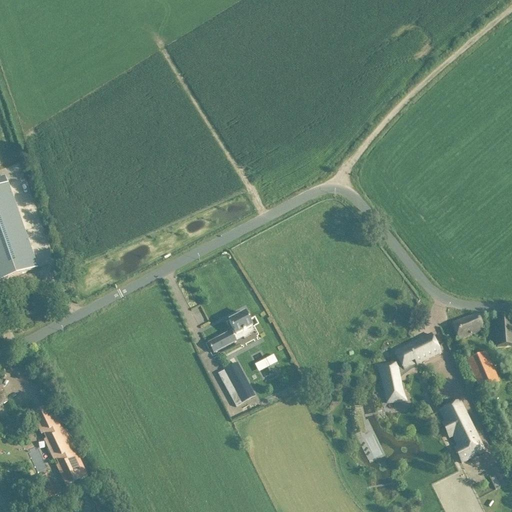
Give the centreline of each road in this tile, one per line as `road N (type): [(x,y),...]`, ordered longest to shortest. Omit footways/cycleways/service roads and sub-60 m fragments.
road 1 (unclassified): [(0,355),(323,190),(354,196),(444,300),(511,306)]
road 2 (track): [(511,11),(380,127),(335,189)]
